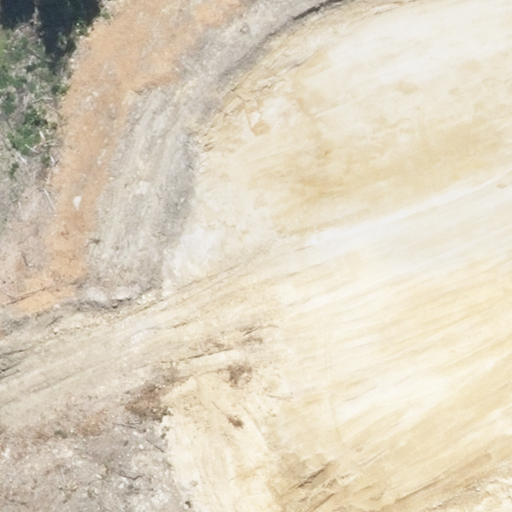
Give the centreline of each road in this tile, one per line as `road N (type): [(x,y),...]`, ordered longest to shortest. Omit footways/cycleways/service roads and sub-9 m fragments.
road 1 (trunk): [(511,205),(0,334)]
road 2 (trunk): [(0,255),(511,129)]
